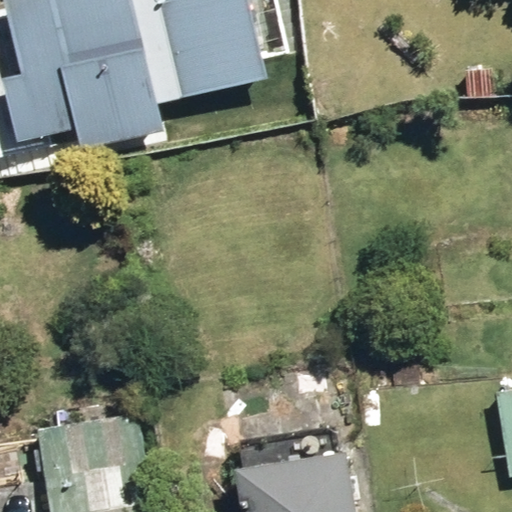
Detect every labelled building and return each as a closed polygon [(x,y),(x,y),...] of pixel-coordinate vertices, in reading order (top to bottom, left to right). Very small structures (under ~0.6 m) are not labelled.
[(25,69),(38,124),(91,112),(97,140),(174,122),(169,95),(281,69),(265,0),(43,0),(58,61),(25,69)] [(511,65),(503,66),(505,101),(511,100),(511,65)] [(454,68),(456,97),(486,95),(484,67),(454,68)] [(511,390),(487,395),(502,477),(511,474),(511,390)] [(56,429),(67,511),(167,511),(154,416),(56,429)] [(219,472),(227,511),(339,511),(328,450),(219,472)]
